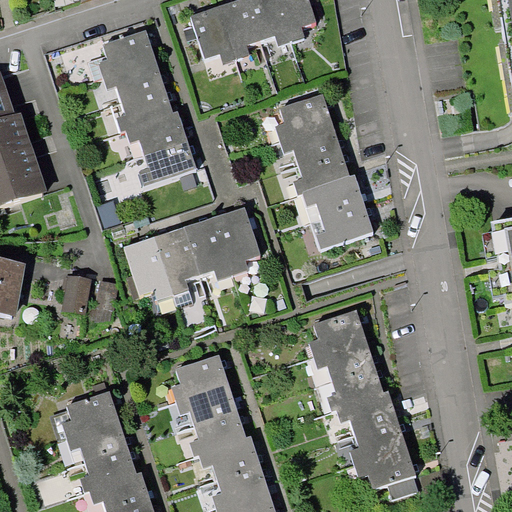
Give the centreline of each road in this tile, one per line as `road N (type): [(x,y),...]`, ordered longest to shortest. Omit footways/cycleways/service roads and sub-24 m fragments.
road 1 (residential): [(393,0),(473,511)]
road 2 (residential): [(122,0),(0,39)]
